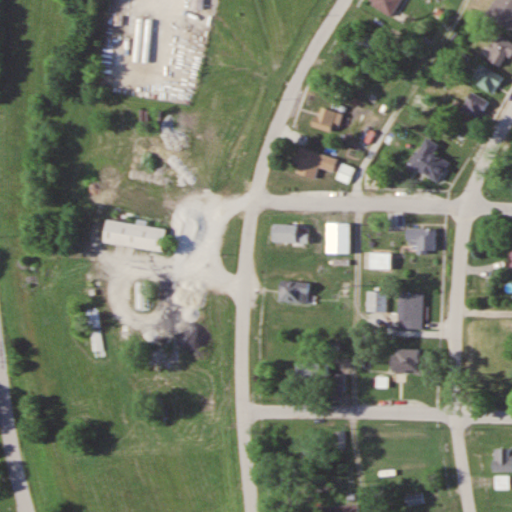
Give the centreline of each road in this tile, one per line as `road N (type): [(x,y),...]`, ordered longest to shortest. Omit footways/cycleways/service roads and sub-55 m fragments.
road 1 (residential): [(250,511),(244,287),(262,162),(296,80),(344,0)]
road 2 (residential): [(472,511),(458,415),(458,291),(475,184),(511,103)]
road 3 (residential): [(511,416),(243,411)]
road 4 (residential): [(511,207),(256,200)]
road 5 (residential): [(29,511),(0,359)]
